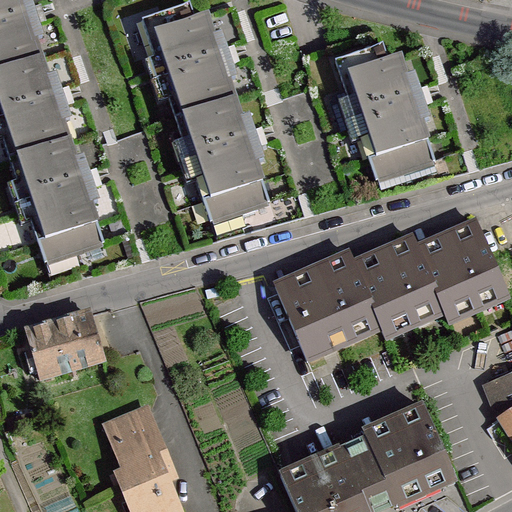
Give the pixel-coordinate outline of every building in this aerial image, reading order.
[(30,0),(0,0),(0,113),(54,271),(116,250),(30,0)] [(207,4),(148,25),(219,225),(278,204),(207,4)] [(372,157),(384,190),(444,167),(408,63),(395,67),(388,49),(337,66),(345,92),(336,96),(356,162),(372,157)] [(511,297),(511,292),(476,215),(421,246),(414,233),(358,263),(350,249),(277,282),(312,363),(384,331),(391,340),(448,314),(453,325),(511,297)] [(98,320),(32,339),(45,386),(112,366),(98,320)] [(511,378),(488,389),(511,436),(511,378)] [(402,511),(460,487),(424,401),(279,469),(296,511),(402,511)] [(184,511),(148,408),(103,425),(134,511),(184,511)]
